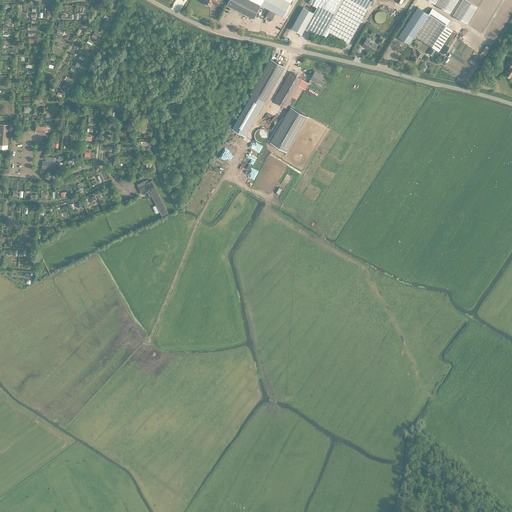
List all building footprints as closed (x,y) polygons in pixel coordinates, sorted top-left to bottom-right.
[(228,0),(227,5),(253,19),(260,5),(282,17),(291,0),(228,0)] [(309,0),(308,3),(317,8),(314,13),(306,27),(323,36),(326,30),(348,43),(372,1),(368,0),(309,0)] [(303,7),(291,28),(302,34),(306,27),(314,13),(303,7)] [(409,44),(412,39),(428,14),(418,7),(398,37),(409,44)] [(432,8),(428,14),(445,25),(445,26),(446,26),(450,20),(432,8)] [(387,17),(387,15),(387,14),(386,13),(385,12),(384,11),(383,11),(381,10),(380,10),(379,11),(378,11),(377,12),(376,13),(375,14),(375,15),(375,17),(375,18),(375,19),(376,20),(377,21),(378,22),(379,22),(380,23),(381,23),(382,23),(383,22),(385,21),(386,21),(387,19),(387,18),(387,17)] [(412,39),(414,40),(416,37),(438,52),(452,30),(446,26),(445,26),(445,25),(428,14),(412,39)] [(377,45),(372,42),(366,38),(362,45),(373,52),(377,45)] [(485,56),(490,48),(486,45),(481,53),(485,56)] [(416,51),(412,48),(408,54),(413,57),(411,59),(417,63),(423,54),(417,50),(416,51)] [(444,59),(443,58),(443,57),(442,55),(441,54),(440,54),(439,53),(438,53),(437,53),(435,54),(434,55),(433,56),(432,57),(432,59),(432,60),(432,61),(433,63),(434,64),(435,64),(437,65),(439,65),(440,64),(441,64),(442,63),(443,62),(443,60),(444,59)] [(270,58),(250,93),(265,102),(285,67),(270,58)] [(315,71),(311,78),(322,85),(326,78),(315,71)] [(290,72),(273,101),(285,108),(292,97),(298,86),(302,88),(304,89),(308,83),(302,80),(302,79),(290,72)] [(302,89),(302,88),(298,86),(296,90),(292,97),(296,99),(302,89)] [(297,133),(307,116),(295,109),(294,109),(292,107),(291,107),(290,107),(270,142),(286,152),(297,133)] [(0,123),(0,144),(8,145),(9,125),(5,124),(5,123),(3,123),(3,124),(0,123)] [(269,135),(269,133),(268,132),(268,131),(267,130),(266,129),(265,128),(263,128),(262,128),(261,128),(260,129),(258,129),(257,130),(257,131),(256,132),(256,133),(256,135),(256,137),(256,138),(257,139),(258,140),(259,141),(261,141),(262,141),(263,141),(264,141),(266,140),(267,139),(268,138),(268,137),(269,136),(269,135)] [(51,170),(52,162),(42,161),(42,169),(51,170)] [(155,188),(152,180),(145,183),(144,181),(137,184),(142,194),(145,193),(149,191),(152,197),(161,216),(168,213),(155,188)]
